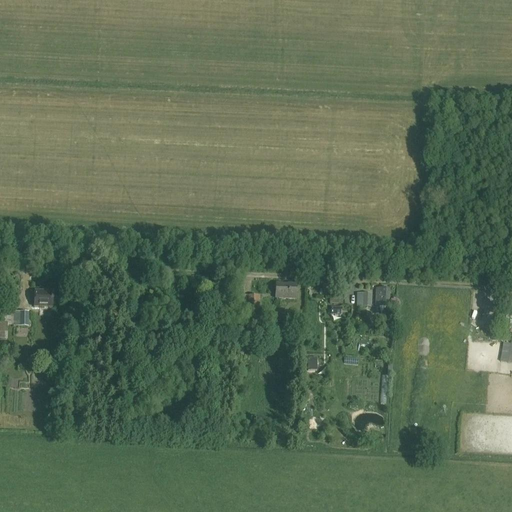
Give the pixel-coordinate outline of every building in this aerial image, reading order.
[(295,299),(296,284),(276,283),(275,298),(295,299)] [(389,306),(389,290),(376,290),(375,305),(389,306)] [(52,308),(52,292),(34,291),(34,307),(52,308)] [(356,307),(371,308),(371,294),(356,293),(356,307)] [(234,308),(236,308),(246,308),(246,296),(234,295),(234,308)] [(248,296),(247,308),(259,308),(259,296),(248,296)] [(14,312),(13,313),(0,312),(0,339),(7,340),(7,326),(28,327),(29,312),(14,312)]
